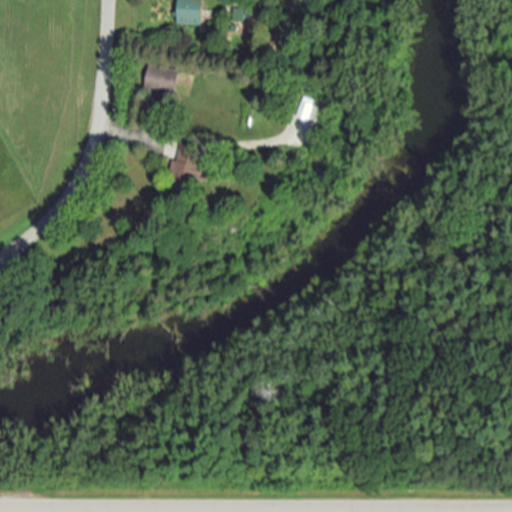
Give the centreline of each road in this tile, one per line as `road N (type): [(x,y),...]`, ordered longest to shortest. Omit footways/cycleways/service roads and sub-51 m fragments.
road 1 (secondary): [(511,510),(0,510)]
road 2 (residential): [(0,260),(53,218),(84,175),(97,132),(108,0)]
